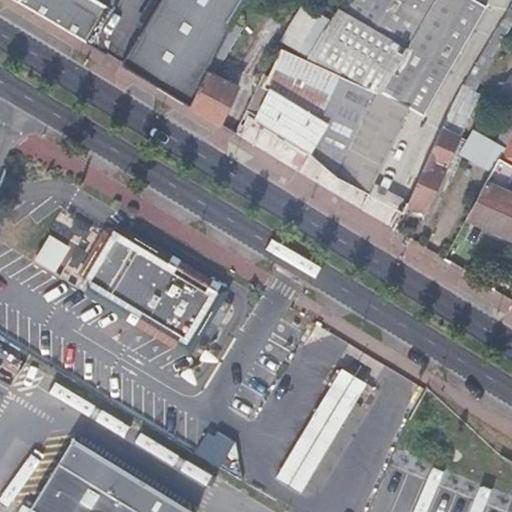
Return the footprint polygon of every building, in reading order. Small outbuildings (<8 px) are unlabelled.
[(71,0),(19,0),(18,1),(86,42),(100,18),(71,0)] [(347,44),(374,0),(344,0),(333,18),(325,30),(311,51),(308,57),(331,68),(347,44)] [(391,73),(434,0),(374,0),(347,44),(331,68),(378,93),(391,73)] [(378,93),(415,113),(428,119),(489,7),(478,0),(434,0),(391,73),(378,93)] [(286,36),(311,51),(325,30),(333,18),(308,3),(286,36)] [(189,106),(219,124),(237,86),(219,76),(242,28),(231,22),(189,106)] [(370,195),(371,193),(415,113),(378,93),(331,68),(308,57),(279,42),(247,109),(246,110),(255,116),(253,119),(308,153),(335,177),(370,195)] [(453,121),(411,203),(429,212),(467,138),(465,137),(486,97),(479,92),(493,65),(483,61),(453,121)] [(511,74),(509,73),(497,93),(511,102),(511,74)] [(507,146),(511,137),(511,115),(497,140),(507,146)] [(467,154),(493,171),(500,158),(507,146),(497,140),(485,133),(477,145),(474,143),(467,154)] [(490,175),(468,218),(511,241),(511,194),(508,192),(511,183),(511,164),(500,158),(493,171),(490,175)] [(211,294),(213,290),(108,229),(78,282),(182,343),(184,339),(200,348),(226,303),(211,294)] [(54,272),(69,245),(47,234),(33,260),(54,272)] [(338,364),(328,381),(354,397),(364,379),(338,364)] [(328,381),(316,401),(342,416),(354,397),(328,381)] [(316,401),(310,412),(336,427),(342,416),(316,401)] [(304,422),(299,431),(324,447),(330,437),(336,427),(310,412),(304,422)] [(194,449),(193,450),(219,465),(224,455),(234,439),(233,439),(216,429),(212,435),(205,430),(194,449)] [(299,431),(286,453),(312,468),(324,447),(299,431)] [(312,468),(286,453),(274,473),(301,488),(312,468)] [(141,511),(60,462),(28,511),(141,511)]
